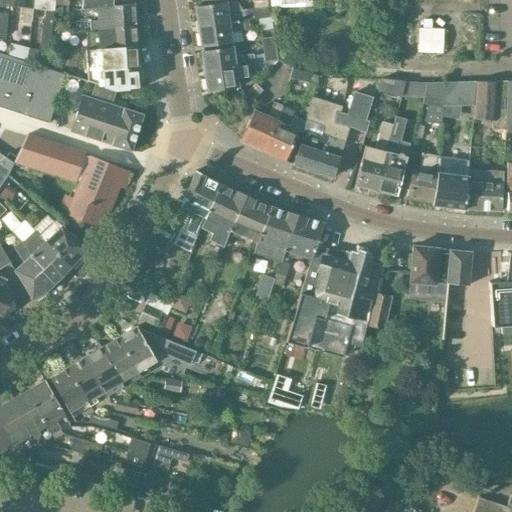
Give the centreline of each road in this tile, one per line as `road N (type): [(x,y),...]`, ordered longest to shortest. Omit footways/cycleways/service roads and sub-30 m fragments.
road 1 (residential): [(511,230),(444,233),(340,211),(249,175),(188,135)]
road 2 (residential): [(188,135),(120,266),(87,307),(0,362)]
road 3 (residential): [(188,135),(165,0)]
